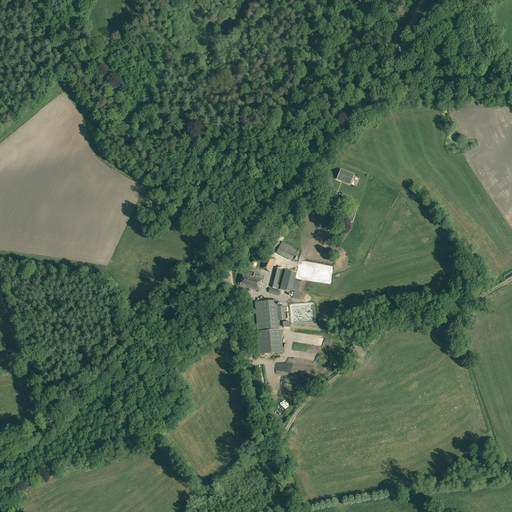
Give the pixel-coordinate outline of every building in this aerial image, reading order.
[(337,179),(350,184),(353,175),(341,170),(337,179)] [(276,253),(291,261),(297,249),(282,241),(281,242),(276,253)] [(261,267),(270,272),(276,259),(267,254),(261,267)] [(271,287),(278,289),(279,285),(277,285),(278,281),(281,269),(276,267),(271,287)] [(295,273),(285,270),(280,289),(290,292),(295,273)] [(240,286),(260,291),(261,287),(259,287),(260,283),(261,284),(263,279),(243,274),(240,286)] [(254,302),(259,354),(281,352),(279,330),(279,328),(283,327),(282,321),(278,321),(276,300),(254,302)] [(308,311),(311,311),(312,314),(314,313),(313,310),(315,309),(314,307),(301,310),(297,312),(298,317),(303,315),(304,317),(310,316),(308,311)]
